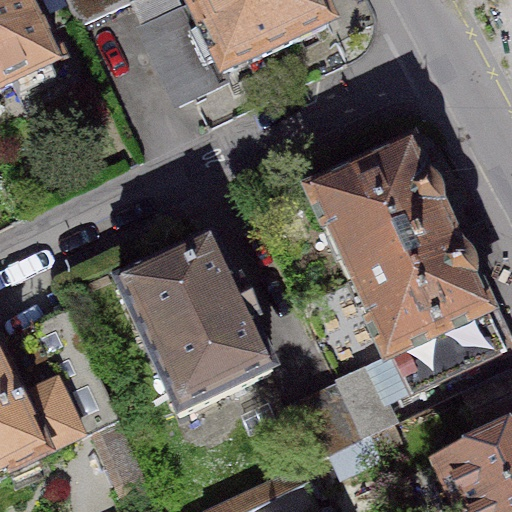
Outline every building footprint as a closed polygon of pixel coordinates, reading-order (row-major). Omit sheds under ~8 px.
[(0,0),(0,91),(56,65),(24,0),(0,0)] [(64,0),(79,29),(135,2),(133,0),(64,0)] [(315,0),(186,0),(189,6),(142,28),(180,107),(230,84),(226,76),(329,28),(316,2),(315,0)] [(349,283),(450,236),(431,195),(412,154),(311,201),(349,283)] [(469,277),(450,236),(349,283),(388,365),(395,362),(411,399),(505,355),(489,319),(469,277)] [(248,327),(253,325),(246,309),(238,294),(234,296),(211,247),(119,290),(179,419),(271,376),(248,327)] [(0,349),(0,485),(48,463),(39,445),(86,423),(127,511),(157,511),(67,318),(14,343),(0,349)] [(369,372),(337,387),(363,443),(369,440),(395,428),(382,400),(369,372)] [(511,372),(467,393),(482,426),(505,416),(511,412),(511,372)] [(329,458),(363,443),(337,387),(312,399),(287,411),(313,466),(329,458)] [(363,443),(329,458),(340,481),(360,472),(379,463),(369,440),(363,443)] [(511,511),(511,442),(443,475),(460,511),(511,511)] [(318,511),(300,472),(215,511),(318,511)]
